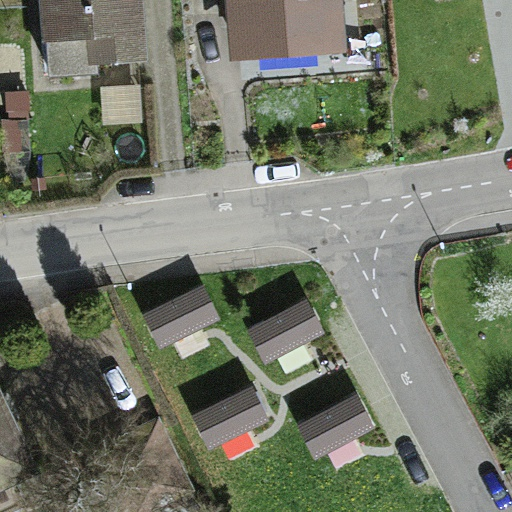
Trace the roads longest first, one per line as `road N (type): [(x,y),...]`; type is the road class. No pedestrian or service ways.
road 1 (unclassified): [(343,216),(0,257)]
road 2 (residential): [(343,216),(486,511)]
road 3 (unclassified): [(511,185),(343,216)]
